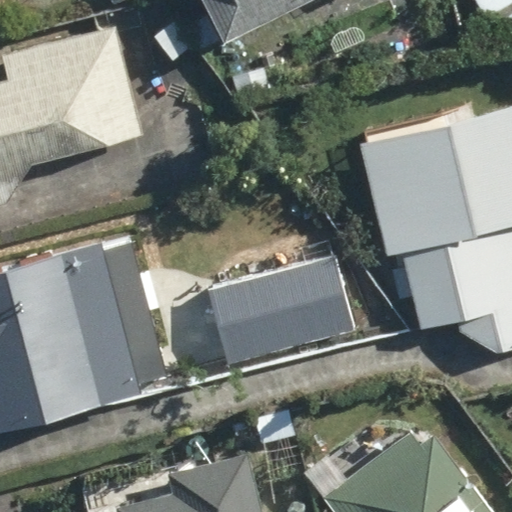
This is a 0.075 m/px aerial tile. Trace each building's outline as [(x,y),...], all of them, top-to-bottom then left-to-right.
[(131,0),(105,0),(112,11),(131,0)] [(200,0),(221,41),(302,0),(200,0)] [(511,0),(475,0),(495,34),(511,23),(511,0)] [(0,201),(4,200),(23,158),(142,127),(114,19),(0,48),(0,72),(1,78),(0,77),(0,201)] [(511,99),(351,140),(380,254),(399,249),(418,325),(488,307),(496,339),(511,334),(511,99)] [(127,233),(0,264),(0,416),(162,376),(127,233)] [(331,251),(226,280),(248,356),(352,327),(331,251)] [(485,511),(415,424),(318,501),(326,511),(485,511)] [(86,511),(259,511),(243,445),(80,485),(86,509),(86,511)]
